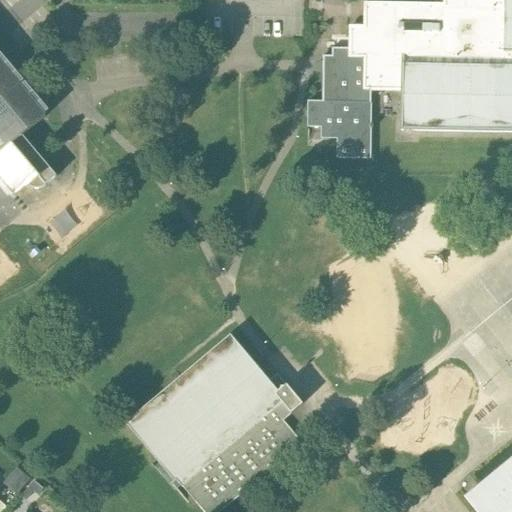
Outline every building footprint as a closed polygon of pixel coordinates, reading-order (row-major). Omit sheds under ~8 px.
[(511,0),(443,0),(444,5),(365,4),(364,28),(350,28),(349,57),(349,58),(364,59),(363,91),(371,91),(402,91),(401,116),(402,116),(402,129),(403,129),(452,130),(452,134),(511,134),(511,0)] [(349,57),(323,56),(322,102),(308,102),(307,128),(321,128),(321,140),(337,140),(337,159),(370,159),(371,129),(373,129),(373,125),(371,125),(371,91),(363,91),(364,59),(349,58),(349,57)] [(45,116),(0,62),(0,177),(14,194),(27,184),(30,187),(34,188),(38,188),(42,187),(45,185),(56,176),(22,136),(45,116)] [(230,337),(127,424),(175,481),(176,479),(203,511),(220,511),(302,444),(283,421),(303,405),(286,385),(277,393),(230,337)] [(511,459),(465,498),(477,511),(510,511),(511,511),(511,459)]
